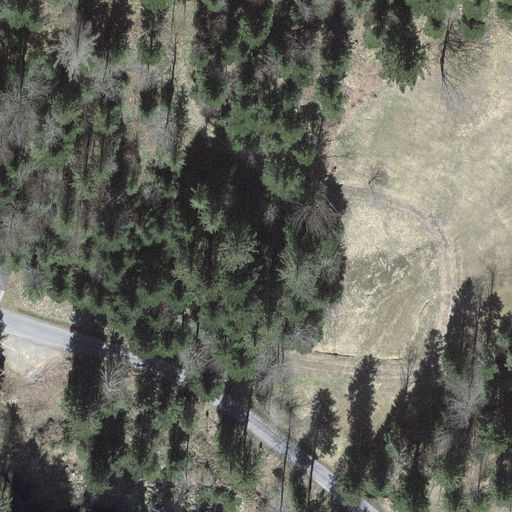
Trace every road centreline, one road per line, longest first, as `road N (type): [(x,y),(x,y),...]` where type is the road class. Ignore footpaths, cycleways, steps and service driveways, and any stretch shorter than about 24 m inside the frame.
road 1 (track): [(119,358),(140,340),(177,336),(391,378),(428,359),(443,330),(453,256),(429,219),(371,195),(308,191),(235,171),(193,117),(166,40),(139,0)]
road 2 (unclassified): [(0,309),(203,391),(369,511)]
